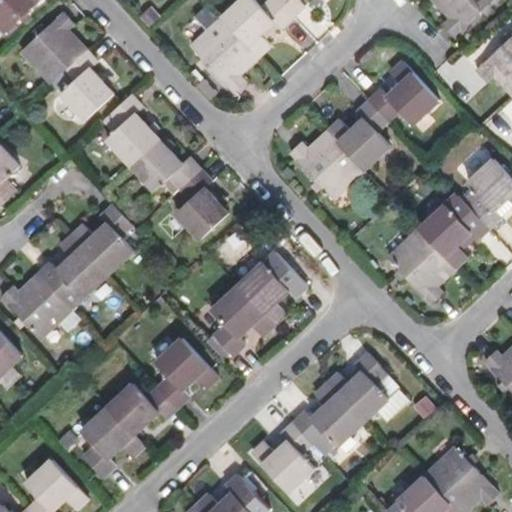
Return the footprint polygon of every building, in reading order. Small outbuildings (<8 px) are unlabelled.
[(0,0),(0,26),(6,32),(40,0),(0,0)] [(262,34),(275,21),(282,28),(294,18),(277,0),(271,0),(263,8),(255,0),(242,0),(223,17),(260,56),(272,45),(262,34)] [(302,0),(277,0),(294,18),(307,6),(302,0)] [(460,32),(494,0),(443,0),(456,13),(448,20),(460,32)] [(260,56),(223,17),(210,3),(197,14),(211,29),(192,46),(235,93),(248,82),(241,74),(260,56)] [(67,69),(88,49),(69,30),(76,23),(66,12),(24,51),(52,82),(67,69)] [(511,91),(511,38),(478,70),(489,81),(496,75),(511,91)] [(115,94),(93,70),(101,63),(88,49),(67,69),(78,81),(63,95),(87,120),(115,94)] [(439,100),(404,61),(391,72),(402,83),(389,95),(382,88),(370,99),(389,120),(400,109),(414,124),(439,100)] [(132,165),(160,139),(138,115),(146,109),(132,95),(112,114),(123,127),(109,140),(132,165)] [(391,145),(377,130),(389,120),(370,99),(357,110),(364,118),(351,130),(340,120),(330,130),(365,169),(391,145)] [(333,198),(365,169),(330,130),(310,148),(303,141),(291,152),(333,198)] [(184,164),(160,139),(132,165),(157,191),(171,178),(182,189),(203,170),(191,158),(184,164)] [(6,179),(20,166),(0,144),(0,206),(16,191),(6,179)] [(511,177),(496,160),(471,185),(484,199),(472,209),(492,230),(505,218),(498,211),(511,199),(511,200),(511,177)] [(202,240),(231,214),(208,189),(215,183),(203,170),(182,189),(193,202),(179,215),(202,240)] [(109,274),(135,250),(121,236),(134,224),(115,204),(101,218),(107,224),(95,235),(85,225),(74,235),(109,274)] [(480,242),(492,230),(472,209),(461,220),(448,206),(422,230),(458,268),(469,257),(460,247),(473,235),(480,242)] [(176,236),(187,226),(175,213),(164,223),(176,236)] [(249,234),(258,225),(248,214),(238,223),(249,234)] [(439,286),(458,268),(422,230),(391,260),(434,306),(446,294),(439,286)] [(73,308),(109,274),(74,235),(63,245),(73,255),(60,268),(53,261),(40,273),(73,308)] [(269,268),(281,257),(276,251),(264,263),(269,268)] [(278,303),(290,292),(296,300),(309,287),(281,257),(269,268),(264,263),(239,286),(276,326),(288,315),(278,303)] [(43,336),(73,308),(40,273),(22,290),(15,284),(4,295),(43,336)] [(276,326),(239,286),(212,311),(226,326),(214,337),(233,357),(246,345),(239,338),(252,327),(262,338),(276,326)] [(0,375),(22,355),(0,331),(0,375)] [(220,377),(184,338),(157,363),(171,377),(159,388),(178,408),(190,397),(183,389),(197,377),(207,388),(220,377)] [(511,354),(507,359),(498,350),(487,361),(511,387),(511,354)] [(413,403),(414,399),(409,394),(407,396),(401,390),(390,400),(377,385),(388,376),(389,375),(370,353),(356,366),(362,373),(350,384),(341,374),(329,385),(365,423),(378,410),(384,417),(382,419),(387,424),(406,406),(408,408),(413,403)] [(390,400),(401,390),(388,376),(377,385),(390,400)] [(166,419),(178,408),(159,388),(148,399),(134,384),(108,407),(135,435),(159,413),(166,419)] [(365,423),(329,385),(317,395),(327,405),(314,417),(309,411),(295,423),(314,443),(326,433),(340,447),(365,423)] [(428,396),(415,404),(424,418),(437,409),(428,396)] [(135,435),(108,407),(82,432),(96,447),(84,457),(103,478),(116,466),(109,459),(123,447),(132,457),(145,445),(135,435)] [(290,492),(317,468),(303,454),(314,443),(295,423),(284,433),(291,440),(277,452),(267,442),(255,453),(290,492)] [(488,507),(501,495),(457,448),(425,477),(457,511),(466,511),(481,499),(488,507)] [(90,498),(54,459),(27,484),(41,499),(29,509),(31,511),(57,511),(55,509),(67,498),(78,509),(90,498)] [(204,511),(251,511),(247,507),(257,497),(237,475),(224,486),(231,493),(218,505),(208,495),(198,505),(204,511)] [(457,511),(425,477),(388,511),(457,511)]
